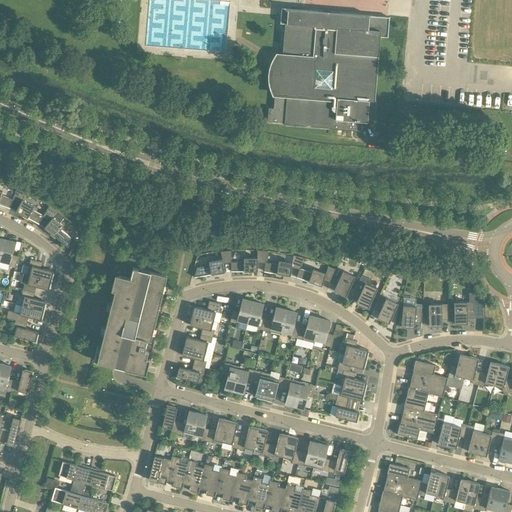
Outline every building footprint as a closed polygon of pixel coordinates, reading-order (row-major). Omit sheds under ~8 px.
[(328,129),(360,132),(361,122),(373,123),(375,101),(373,101),(377,56),(378,57),(380,37),(387,38),(389,18),(301,11),(281,9),(280,24),(285,25),(282,57),(278,57),(273,66),(272,70),(271,75),(271,85),(273,90),(275,94),(274,109),(269,109),(268,122),(284,124),(284,125),(285,125),(285,123),(329,127),(328,129)] [(39,224),(43,217),(43,216),(32,210),(34,206),(22,200),(26,193),(16,189),(13,200),(20,204),(16,212),(39,224)] [(0,205),(10,209),(13,200),(1,196),(2,192),(0,190),(0,205)] [(43,216),(43,217),(50,221),(44,228),(68,247),(71,237),(61,229),(63,226),(53,218),(57,212),(49,206),(43,216)] [(15,242),(4,240),(0,257),(0,261),(9,264),(9,267),(15,268),(18,256),(12,255),(15,242)] [(266,263),(268,251),(257,250),(257,258),(244,258),(244,262),(231,262),(231,263),(231,272),(257,272),(257,262),(265,263),(266,263)] [(224,273),(223,263),(231,263),(231,262),(231,251),(221,252),(222,259),(209,261),(209,265),(197,268),(194,278),(224,273)] [(278,265),(266,263),(265,263),(264,272),(290,276),(292,267),(299,269),(300,269),(304,258),(293,255),(292,263),(279,261),(278,265)] [(42,262),(31,259),(27,275),(30,275),(51,281),(53,271),(41,268),(42,262)] [(300,269),(299,269),(296,278),(321,286),(324,280),(331,283),(336,270),(328,266),(326,273),(313,269),(312,273),(300,269)] [(147,352),(151,353),(154,341),(150,341),(166,277),(150,272),(133,268),(132,268),(133,269),(130,279),(119,276),(97,362),(142,373),(147,352)] [(336,270),(331,283),(336,285),(334,291),(346,297),(355,276),(337,268),(336,270)] [(23,290),(35,293),(36,287),(49,290),(51,281),(30,275),(27,275),(23,274),(21,283),(24,284),(23,290)] [(361,275),(359,280),(352,295),(358,298),(356,303),(368,309),(377,289),(370,285),(372,280),(361,275)] [(24,297),(22,306),(43,311),(46,302),(33,299),(35,293),(23,290),(21,296),(24,297)] [(454,308),(454,316),(454,323),(467,323),(467,317),(485,317),(484,301),(479,293),(469,293),(469,302),(454,302),(454,308)] [(380,295),(374,308),(380,311),(377,317),(389,322),(398,304),(380,295)] [(246,331),(247,323),(253,302),(242,299),(239,312),(233,310),(230,322),(236,324),(235,328),(246,331)] [(219,313),(220,307),(221,304),(209,301),(207,310),(194,307),(192,316),(213,321),(219,323),(221,314),(219,313)] [(257,329),(263,330),(266,319),(260,317),(263,305),(253,302),(247,323),(258,326),(257,329)] [(448,304),(428,304),(429,325),(442,325),(442,319),(449,319),(448,304)] [(41,320),(43,311),(22,306),(20,314),(8,311),(6,318),(15,320),(27,323),(29,317),(41,320)] [(401,326),(414,327),(415,321),(422,321),(423,307),(403,306),(401,326)] [(280,335),(281,332),(286,310),(276,308),(273,320),(266,319),(263,330),(280,335)] [(290,337),(297,339),(300,327),(293,325),(297,313),(286,310),(281,332),(291,334),(290,337)] [(211,331),(213,321),(192,316),(190,325),(202,328),(201,334),(213,337),(214,331),(211,331)] [(313,343),(314,340),(319,319),(309,316),(306,329),(300,327),(297,339),(313,343)] [(330,321),(319,319),(314,340),(324,343),(324,346),(330,347),(333,335),(327,334),(330,321)] [(26,329),(27,323),(15,320),(14,326),(17,327),(14,336),(36,342),(38,332),(26,329)] [(211,343),(213,337),(201,334),(199,340),(187,337),(184,346),(206,352),(208,343),(211,343)] [(347,345),(344,354),(366,360),(368,350),(356,347),(357,341),(353,340),(346,338),(345,338),(344,345),(347,345)] [(204,361),(206,352),(184,346),(182,356),(195,359),(193,365),(205,368),(207,362),(204,361)] [(363,369),(366,360),(344,354),(342,363),(339,363),(338,369),(344,370),(349,372),(351,366),(363,369)] [(451,365),(448,378),(446,385),(461,389),(464,378),(469,357),(460,354),(457,367),(451,365)] [(472,384),(478,385),(481,373),(475,372),(478,359),(469,357),(464,378),(473,380),(472,384)] [(413,370),(414,370),(411,379),(445,388),(446,385),(448,378),(433,374),(435,365),(415,360),(413,370)] [(485,383),(494,386),(499,364),(490,362),(487,374),(481,373),(478,385),(484,387),(485,383)] [(234,391),(239,370),(240,367),(225,363),(224,367),(222,372),(222,375),(228,376),(224,389),(234,391)] [(11,392),(14,381),(8,379),(11,367),(2,364),(0,371),(0,391),(5,392),(5,391),(11,392)] [(503,392),(508,393),(511,381),(506,379),(509,367),(499,364),(494,386),(503,388),(502,391),(503,392)] [(201,383),(205,368),(193,365),(192,371),(179,367),(177,377),(201,383)] [(248,372),(239,370),(234,391),(243,394),(246,381),(252,383),(255,371),(249,369),(248,372)] [(20,382),(14,381),(11,392),(17,394),(18,391),(27,393),(33,372),(23,370),(20,382)] [(345,377),(343,386),(364,391),(366,382),(354,379),(355,373),(349,372),(344,370),(342,376),(345,377)] [(270,375),(255,371),(252,383),(258,384),(255,397),(264,399),(269,378),(270,375)] [(278,380),(269,378),(264,399),(273,401),(276,389),(282,390),(285,378),(279,377),(278,380)] [(300,382),(285,378),(282,390),(288,392),(285,404),(294,407),(300,382)] [(409,388),(406,397),(426,402),(428,394),(443,398),(445,388),(411,379),(409,388)] [(316,386),(300,382),(294,407),(303,409),(307,396),(313,398),(316,386)] [(362,401),(364,391),(343,386),(334,384),(332,393),(330,393),(326,395),(325,398),(336,400),(348,403),(349,398),(362,401)] [(404,407),(402,416),(436,424),(438,418),(438,415),(424,411),(426,402),(406,397),(404,407)] [(346,409),(348,403),(336,400),(335,406),(338,407),(335,417),(356,422),(359,412),(346,409)] [(171,432),(177,434),(180,422),(174,421),(177,408),(167,406),(162,427),(171,429),(171,432)] [(183,432),(193,435),(198,413),(189,411),(186,424),(180,422),(177,434),(183,435),(183,432)] [(201,440),(207,441),(210,430),(204,428),(207,416),(198,413),(193,435),(202,437),(201,440)] [(511,417),(504,415),(502,422),(510,424),(511,417)] [(397,434),(417,439),(419,430),(434,434),(435,430),(436,424),(402,416),(400,424),(397,434)] [(0,430),(0,442),(4,444),(5,441),(15,443),(21,419),(13,417),(12,423),(3,420),(2,420),(0,430)] [(444,419),(438,418),(436,424),(435,430),(441,432),(437,444),(447,446),(452,425),(443,423),(444,419)] [(222,445),(223,442),(228,421),(219,419),(216,431),(210,430),(207,441),(222,445)] [(231,448),(237,449),(240,437),(234,436),(237,423),(228,421),(223,442),(232,445),(231,448)] [(462,424),(461,427),(452,425),(447,446),(456,449),(459,436),(465,438),(468,425),(462,424)] [(474,427),(468,425),(465,438),(471,439),(468,452),(477,454),(482,433),(473,431),(474,427)] [(244,448),(253,450),(258,429),(249,426),(246,439),(240,437),(237,449),(243,451),(244,448)] [(261,455),(267,457),(270,445),(265,443),(268,431),(258,429),(253,450),(262,452),(261,455)] [(491,435),(482,433),(477,454),(486,456),(489,444),(495,445),(498,433),(492,432),(491,435)] [(504,435),(498,433),(495,445),(501,447),(498,459),(507,462),(511,442),(511,440),(503,438),(504,435)] [(274,455),(283,457),(289,436),(279,434),(276,446),(270,445),(267,457),(273,458),(274,455)] [(182,444),(188,446),(190,437),(185,435),(182,444)] [(292,463),(298,464),(301,452),(295,451),(298,438),(289,436),(283,457),(292,460),(292,463)] [(307,454),(301,452),(298,464),(304,466),(305,463),(314,465),(319,444),(310,441),(307,454)] [(319,444),(314,465),(313,468),(328,472),(331,460),(325,459),(328,446),(319,444)] [(337,462),(331,460),(328,472),(334,473),(344,476),(350,451),(340,449),(337,462)] [(155,456),(150,476),(148,481),(166,485),(167,480),(166,480),(171,460),(155,456)] [(182,489),(183,484),(188,464),(187,464),(180,462),(181,459),(172,456),(171,460),(166,480),(167,480),(174,482),(173,487),(182,489)] [(198,493),(200,489),(199,488),(204,469),(204,468),(196,467),(197,463),(188,460),(187,464),(188,464),(183,484),(190,486),(189,491),(198,493)] [(59,476),(86,483),(90,468),(83,466),(82,468),(62,462),(59,476)] [(200,489),(207,490),(206,495),(215,497),(216,493),(221,473),(220,472),(213,471),(214,467),(205,464),(204,468),(204,469),(199,488),(200,489)] [(387,474),(388,474),(386,482),(419,491),(421,483),(422,481),(407,478),(410,469),(390,464),(387,474)] [(97,470),(90,468),(86,483),(112,491),(116,477),(96,471),(97,470)] [(237,477),(236,477),(229,475),(230,471),(221,469),(220,472),(221,473),(216,493),(223,494),(222,499),(231,501),(232,497),(237,477)] [(431,472),(427,484),(421,483),(419,491),(418,495),(424,496),(425,493),(434,495),(440,474),(431,472)] [(237,473),(236,477),(237,477),(232,497),(239,499),(238,503),(247,506),(249,501),(248,501),(253,481),(246,479),(247,475),(237,473)] [(449,476),(440,474),(434,495),(444,497),(443,501),(449,502),(452,490),(446,489),(449,476)] [(254,477),(253,481),(248,501),(249,501),(256,503),(255,507),(264,510),(265,505),(270,485),(269,485),(262,483),(263,479),(254,477)] [(458,492),(452,490),(449,502),(455,504),(456,500),(465,503),(470,481),(461,479),(458,492)] [(270,481),(269,485),(270,485),(265,505),(272,507),(271,511),(273,511),(280,511),(281,509),(286,489),(278,487),(279,483),(270,481)] [(472,511),(473,509),(479,510),(482,498),(476,496),(479,484),(470,481),(465,503),(463,509),(472,511)] [(383,491),(380,500),(400,505),(403,497),(417,500),(418,495),(419,491),(386,482),(383,491)] [(287,485),(286,489),(281,509),(289,511),(288,511),(297,511),(302,493),(295,491),(296,487),(287,485)] [(488,499),(482,498),(479,510),(485,511),(486,508),(495,510),(500,489),(491,487),(488,499)] [(51,501),(78,509),(82,496),(71,492),(55,488),(54,491),(55,491),(54,494),(51,493),(49,499),(51,500),(51,501)] [(314,511),(319,497),(311,495),(312,491),(303,489),(302,493),(297,511),(314,511)] [(510,491),(500,489),(495,510),(501,511),(510,511),(511,506),(511,505),(506,504),(510,491)] [(109,504),(88,498),(89,494),(83,492),(82,496),(78,509),(89,511),(108,511),(109,510),(106,510),(107,507),(108,507),(109,504)] [(319,497),(314,511),(332,511),(335,501),(319,497)] [(378,510),(379,510),(378,511),(398,511),(400,505),(380,500),(378,510)]
